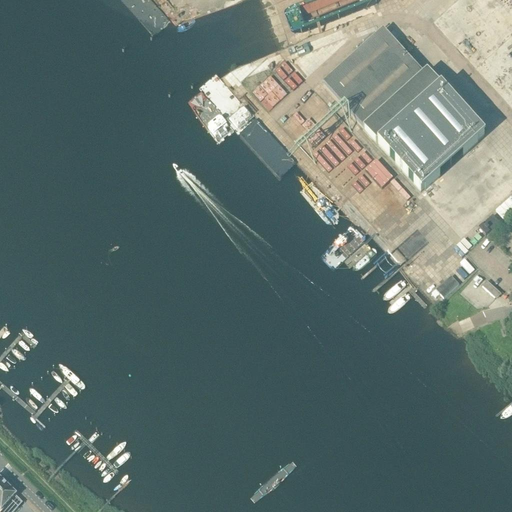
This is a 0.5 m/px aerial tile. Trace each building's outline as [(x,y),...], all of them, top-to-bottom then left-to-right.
[(377,144),(421,193),(485,136),(441,87),(427,72),(423,75),(388,36),(392,33),(387,29),(385,32),(383,30),(374,39),(370,35),(361,43),(365,47),(323,84),(363,129),(377,144)] [(254,91),(271,109),(291,92),(274,73),(254,91)] [(300,107),(309,117),(317,109),(316,108),(322,102),(314,94),(300,107)] [(293,109),(282,115),(287,123),(298,117),(293,109)] [(367,167),(375,161),(348,130),(345,129),(341,124),(331,132),(327,142),(329,144),(325,153),(321,156),(319,160),(324,166),(333,170),(347,186),(360,174),(374,189),(378,191),(392,179),(388,177),(385,173),(382,178),(378,176),(372,169),(367,167)] [(511,195),(495,211),(504,220),(511,212),(511,195)] [(442,300),(459,286),(452,277),(435,290),(442,300)] [(488,283),(483,288),(496,300),(500,295),(488,283)] [(0,511),(14,511),(18,508),(11,502),(16,496),(8,488),(0,496),(0,511)]
